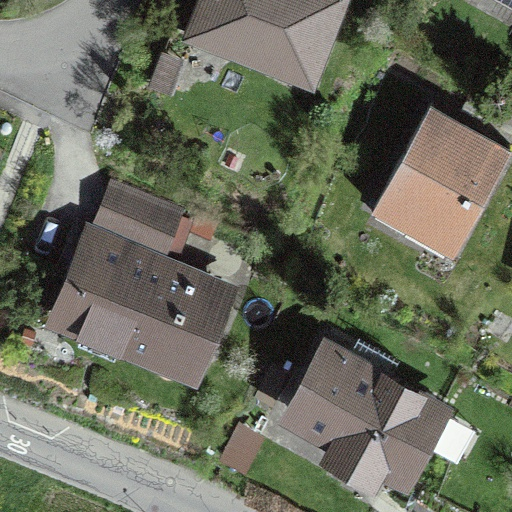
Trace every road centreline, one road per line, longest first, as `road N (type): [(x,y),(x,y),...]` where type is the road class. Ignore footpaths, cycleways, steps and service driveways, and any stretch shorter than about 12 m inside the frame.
road 1 (unclassified): [(0,436),(174,511)]
road 2 (residential): [(121,0),(74,98),(0,66)]
